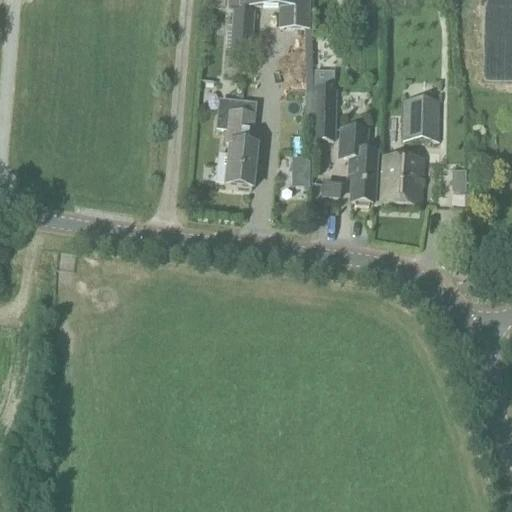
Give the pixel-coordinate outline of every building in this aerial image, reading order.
[(309,35),(309,0),(241,0),(242,9),(279,9),(279,32),(309,35)] [(225,72),(225,74),(225,75),(226,77),(227,78),(228,79),(230,79),(232,79),(234,79),(235,78),(236,77),(237,76),(238,75),(238,73),(239,51),(250,52),(253,16),(233,15),(233,18),(233,23),(227,23),(225,72)] [(350,42),(366,43),(368,22),(353,20),(350,42)] [(398,77),(422,78),(423,29),(399,29),(398,77)] [(334,143),(335,94),(335,81),(313,80),(312,143),(334,143)] [(279,116),(303,115),(302,87),(278,88),(279,116)] [(217,160),(215,187),(225,188),(225,192),(251,195),(253,178),(255,165),(245,163),(246,152),(251,152),(252,143),(252,139),(253,131),(254,119),(255,113),(256,107),(220,103),(216,133),(227,134),(225,149),(231,149),(230,161),(228,161),(217,160)] [(438,144),(438,106),(406,106),(405,144),(438,144)] [(373,208),(376,161),(365,160),(367,138),(341,137),(339,163),(350,163),(349,174),(353,175),(351,207),(355,207),(354,211),(368,212),(369,208),(373,208)] [(421,211),(424,165),(380,162),(377,208),(421,211)] [(308,163),(291,163),(291,194),(310,193),(308,163)] [(338,203),(339,192),(323,191),(322,202),(338,203)]
